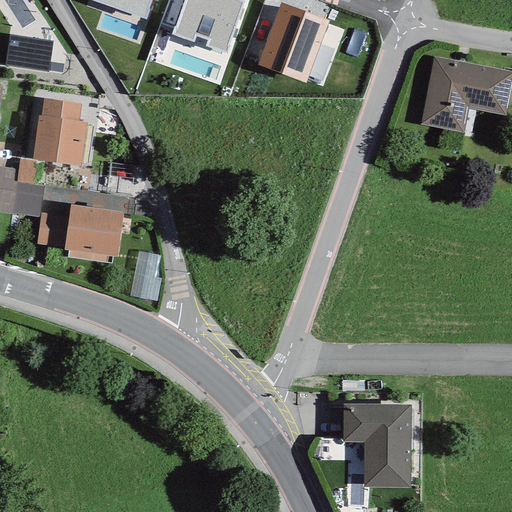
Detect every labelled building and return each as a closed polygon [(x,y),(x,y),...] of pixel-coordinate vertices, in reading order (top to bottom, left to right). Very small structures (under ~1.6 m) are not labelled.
[(149,0),(90,0),(145,19),(148,12),(146,11),(149,0)] [(243,1),(239,0),(184,0),(175,27),(173,27),(171,35),(194,43),(196,37),(207,41),(205,47),(226,54),(229,47),(227,47),(243,1)] [(327,21),(280,3),(256,65),(303,83),(327,21)] [(511,84),(511,71),(433,57),(424,100),(420,125),(461,133),(466,108),(506,116),(511,84)] [(38,116),(32,159),(80,166),(86,123),(78,122),(80,105),(43,99),(40,117),(38,116)] [(35,162),(19,160),(18,170),(16,182),(32,184),(35,162)] [(18,170),(0,167),(0,212),(38,219),(43,186),(32,184),(16,182),(18,170)] [(124,213),(70,205),(68,217),(64,248),(64,250),(68,251),(67,257),(110,264),(111,257),(117,258),(124,213)] [(68,217),(41,213),(36,245),(64,248),(68,217)] [(411,405),(342,405),(342,441),(365,441),(365,485),(411,486),(411,405)]
